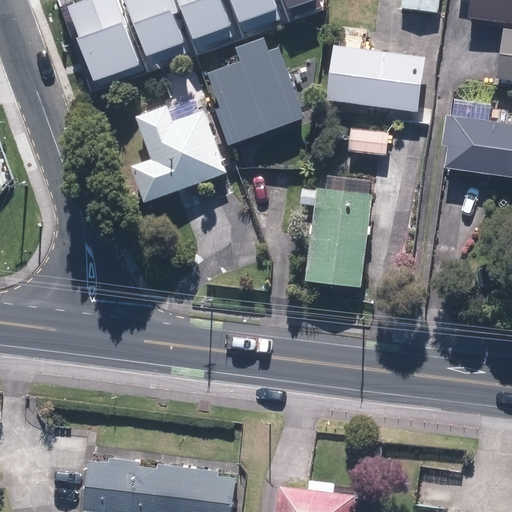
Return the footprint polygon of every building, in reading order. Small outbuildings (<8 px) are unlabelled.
[(74,48),(90,91),(138,73),(110,0),(88,0),(82,2),(84,8),(67,15),(79,47),(74,48)] [(126,0),(120,2),(145,71),(186,57),(164,0),(126,0)] [(170,0),(191,54),(231,40),(216,0),(170,0)] [(223,0),(238,39),(278,24),(268,0),(223,0)] [(278,0),(284,16),(311,6),(308,0),(278,0)] [(441,0),(398,0),(397,12),(439,18),(441,0)] [(511,0),(466,0),(465,20),(511,26),(511,0)] [(338,49),(329,49),(326,116),(354,117),(355,110),(419,114),(422,56),(367,53),(368,28),(339,26),(338,49)] [(511,32),(501,31),(496,81),(511,82),(511,32)] [(217,110),(212,112),(228,150),(305,118),(277,50),(268,54),(262,39),(232,51),(238,66),(205,80),(217,110)] [(148,162),(127,169),(139,205),(224,175),(197,100),(134,123),(148,162)] [(451,119),(442,118),(439,175),(511,178),(511,130),(491,129),(492,106),(452,104),(451,119)] [(385,133),(348,129),(346,153),(382,157),(385,133)] [(369,201),(315,194),(303,283),(357,290),(369,201)] [(107,465),(87,462),(81,511),(231,511),(235,479),(217,477),(217,473),(156,467),(156,470),(139,468),(139,464),(108,461),(107,465)] [(358,511),(359,494),(275,489),(273,511),(358,511)]
